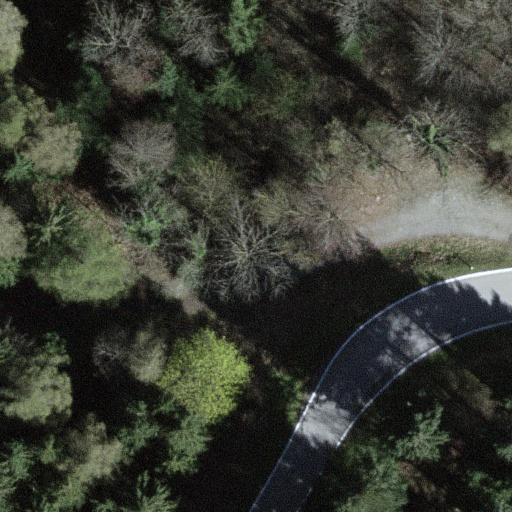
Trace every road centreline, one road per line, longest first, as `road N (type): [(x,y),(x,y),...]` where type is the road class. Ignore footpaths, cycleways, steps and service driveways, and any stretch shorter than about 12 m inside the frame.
road 1 (track): [(511,209),(474,198),(396,217),(306,265),(220,293),(68,281),(0,293)]
road 2 (unclassified): [(269,511),(342,394),(388,342),(422,317),(511,293)]
